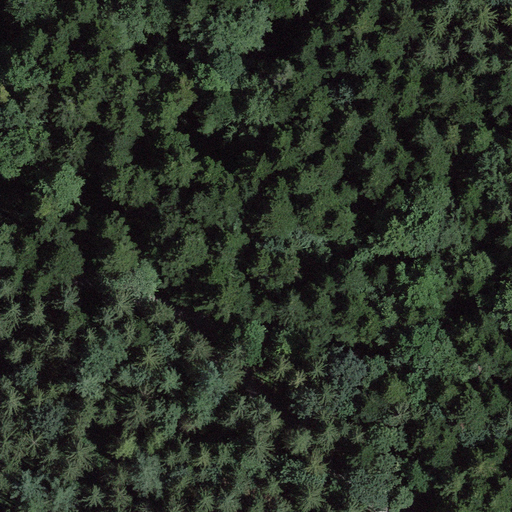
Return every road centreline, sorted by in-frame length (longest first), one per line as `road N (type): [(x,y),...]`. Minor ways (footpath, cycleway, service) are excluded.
road 1 (track): [(511,379),(370,361),(204,326)]
road 2 (track): [(204,326),(371,511)]
road 3 (track): [(204,326),(156,297),(76,278),(0,273)]
